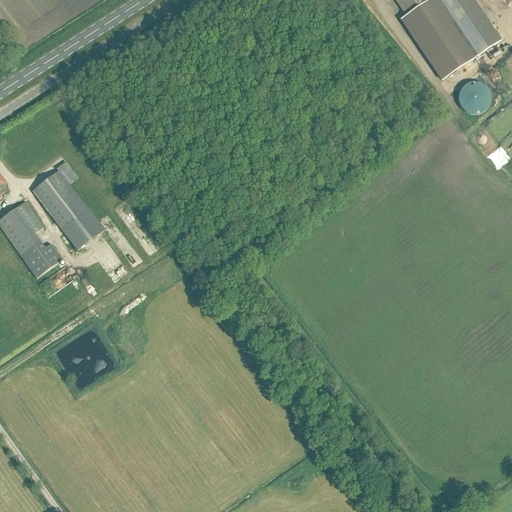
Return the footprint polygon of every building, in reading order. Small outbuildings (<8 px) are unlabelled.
[(500,43),(471,0),(393,0),(406,18),(400,22),(441,82),(500,43)] [(483,87),(480,85),(475,84),(473,84),(470,85),(468,86),(465,87),(463,89),(461,91),(460,93),(459,96),(458,99),(458,102),(459,105),(460,108),(461,111),(463,112),(465,114),(468,115),(470,116),(473,117),(476,117),(478,116),(480,115),(482,114),(484,113),(486,111),(488,109),(489,107),(490,104),(490,102),(490,98),(489,95),(488,93),(487,91),(485,89),(483,87)] [(56,171),(58,173),(32,193),(77,252),(103,232),(69,186),(78,179),(66,164),(56,171)] [(5,186),(6,185),(0,176),(0,200),(2,199),(1,197),(9,192),(5,186)] [(25,204),(0,221),(0,229),(36,281),(62,263),(51,246),(45,251),(34,236),(43,230),(25,204)] [(108,309),(111,312),(119,307),(121,304),(115,294),(119,288),(110,274),(106,277),(103,272),(104,271),(100,265),(105,260),(103,257),(105,254),(86,267),(89,271),(99,279),(101,282),(91,289),(93,292),(102,300),(108,309)] [(39,288),(33,290),(36,300),(43,298),(39,288)] [(120,339),(125,336),(120,328),(115,331),(120,339)]
